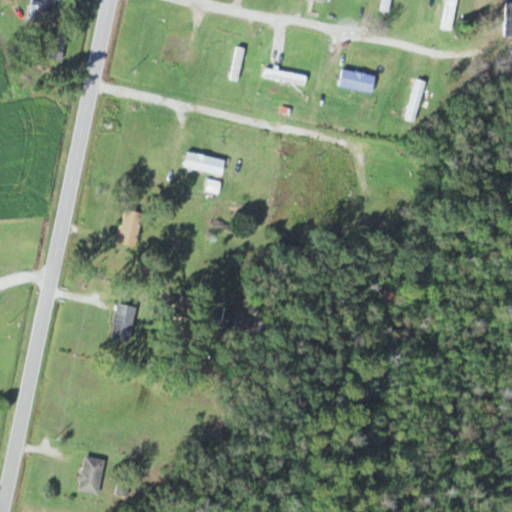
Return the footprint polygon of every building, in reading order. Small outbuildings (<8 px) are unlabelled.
[(35,0),(32,6),(53,18),(62,0),(35,0)] [(458,0),(448,0),(444,30),(454,31),(458,0)] [(49,60),(66,60),(66,36),(49,36),(49,60)] [(181,66),(188,41),(170,36),(163,61),(181,66)] [(245,49),(238,47),(232,80),(239,81),(245,49)] [(265,78),(306,86),(308,76),(267,68),(265,78)] [(373,93),(377,76),(343,70),(340,86),(373,93)] [(428,82),(419,80),(406,119),(415,122),(428,82)] [(217,158),(181,151),(178,167),(214,173),(217,158)] [(360,198),(362,208),(409,199),(408,189),(360,198)] [(143,213),(126,209),(119,243),(137,247),(143,213)] [(137,306),(118,303),(112,338),(131,341),(137,306)] [(226,332),(249,328),(245,308),(222,313),(226,332)] [(79,491),(100,494),(105,459),(84,456),(79,491)] [(118,495),(130,495),(129,485),(118,485),(118,495)]
